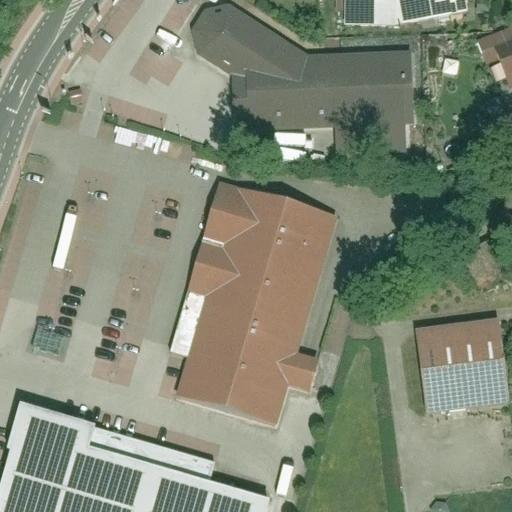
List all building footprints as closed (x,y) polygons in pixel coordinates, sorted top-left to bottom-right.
[(342,0),(343,31),(394,31),(393,0),(342,0)] [(461,0),(393,0),(394,31),(465,19),(461,0)] [(223,11),(200,15),(187,39),(190,59),(227,81),(221,110),(223,144),(325,138),(327,166),(406,161),(404,133),(416,133),(411,54),(304,61),(223,11)] [(511,56),(511,33),(475,48),(483,68),(494,63),(511,56)] [(511,56),(494,63),(505,91),(511,88),(511,56)] [(174,402),(280,432),(285,392),(306,398),(314,370),(291,363),(332,222),(214,188),(165,363),(184,368),(174,402)] [(497,327),(418,337),(427,417),(507,408),(497,327)] [(204,470),(24,421),(0,507),(0,511),(268,511),(269,510),(258,507),(198,491),(204,470)]
